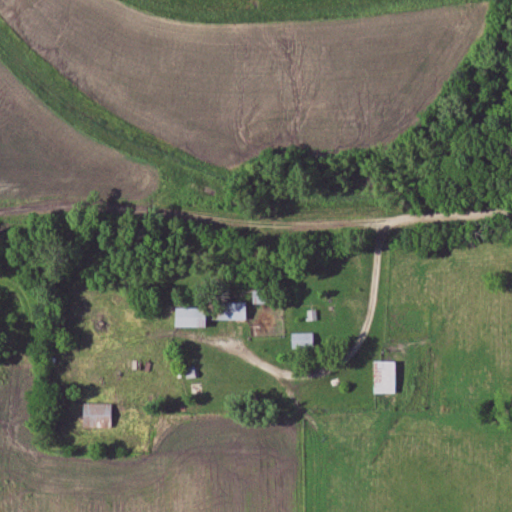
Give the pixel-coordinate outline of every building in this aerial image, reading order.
[(254,303),(267,303),(267,292),(254,292),(254,303)] [(247,320),(247,302),(223,302),(223,320),(247,320)] [(177,326),(209,326),(209,306),(177,306),(177,326)] [(314,332),(292,332),(292,348),(314,348),(314,332)] [(396,361),(374,361),(374,394),(396,394),(396,361)] [(83,427),(112,428),(112,404),(84,403),(83,427)]
